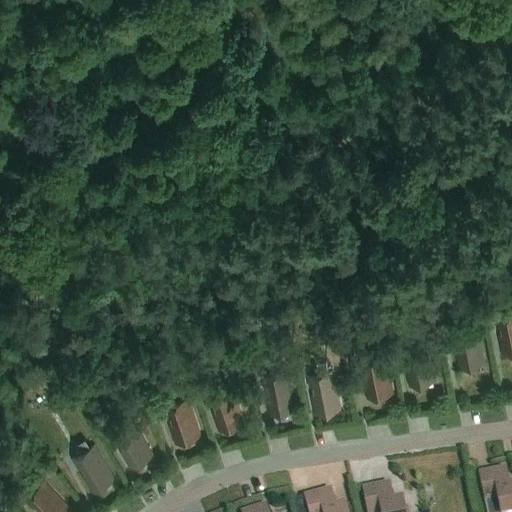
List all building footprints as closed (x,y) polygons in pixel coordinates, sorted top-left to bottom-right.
[(511,313),(495,317),(503,355),(511,353),(511,313)] [(476,326),(451,331),(459,369),(484,364),(476,326)] [(426,344),(402,349),(410,387),(434,382),(426,344)] [(384,356),(359,361),(367,399),(392,394),(384,356)] [(307,376),(315,415),(340,410),(332,371),(328,372),(326,362),(316,364),(318,374),(307,376)] [(287,372),(262,377),(270,415),(295,410),(287,372)] [(231,387),(207,395),(219,432),(243,424),(231,387)] [(187,400),(163,408),(176,445),(200,437),(187,400)] [(132,422),(110,436),(131,469),(152,456),(132,422)] [(94,446),(72,459),(92,493),(114,480),(94,446)] [(335,469),(340,493),(350,492),(345,467),(335,469)] [(511,511),(511,489),(510,490),(506,471),(480,476),(485,504),(486,504),(487,511),(511,511)] [(43,483),(25,501),(35,511),(69,511),(70,511),(43,483)] [(390,486),(363,492),(367,511),(405,511),(403,503),(393,505),(390,486)] [(346,511),(346,509),(336,511),(331,493),(305,500),(308,511),(346,511)]
